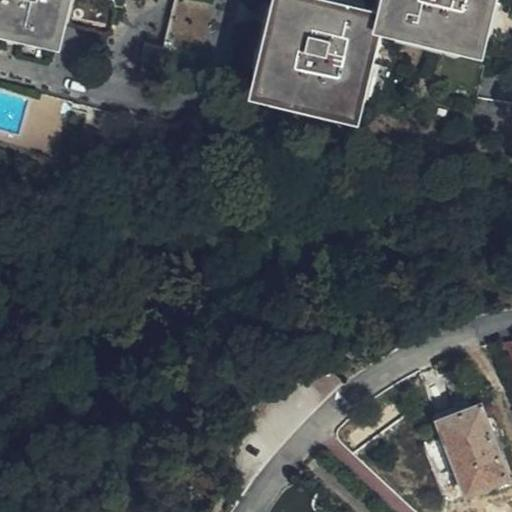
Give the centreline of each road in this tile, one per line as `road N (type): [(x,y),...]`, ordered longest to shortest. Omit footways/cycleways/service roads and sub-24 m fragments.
road 1 (residential): [(511,318),(485,318),(354,385),(248,511)]
road 2 (unknown): [(402,511),(310,431)]
